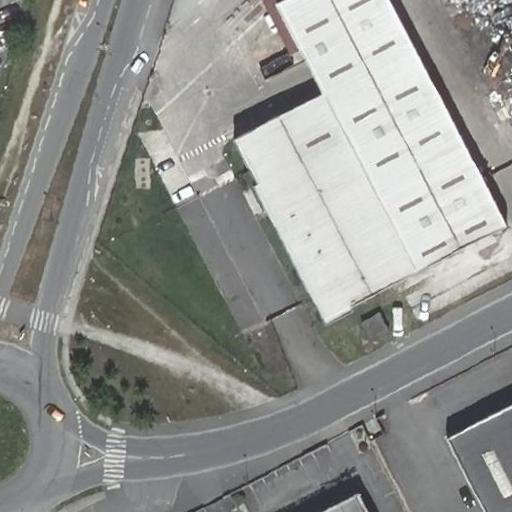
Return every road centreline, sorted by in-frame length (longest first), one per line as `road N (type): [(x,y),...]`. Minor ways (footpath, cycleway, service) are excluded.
road 1 (unclassified): [(62,451),(168,456),(238,443),(333,404),(511,311)]
road 2 (unclassified): [(46,391),(46,320),(83,163),(137,0)]
road 3 (unclassified): [(106,0),(0,295)]
